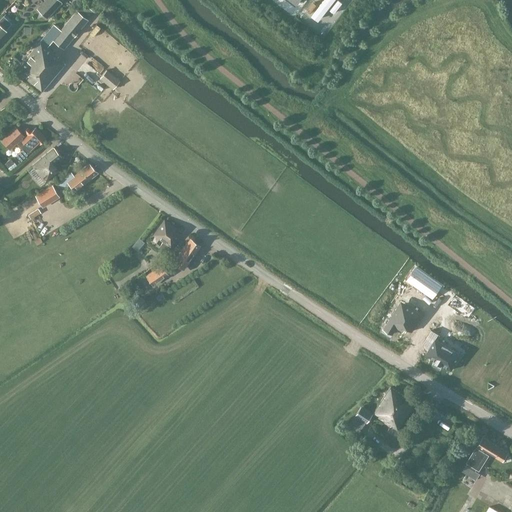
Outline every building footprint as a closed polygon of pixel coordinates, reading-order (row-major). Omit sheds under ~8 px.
[(44,0),(36,9),(46,19),(62,3),(58,0),(44,0)] [(336,0),(331,6),(335,9),(342,0),(336,0)] [(39,42),(46,48),(52,41),(61,49),(85,19),(76,11),(60,30),(53,24),(39,41),(40,42),(39,42)] [(2,16),(0,17),(0,36),(5,31),(11,24),(2,16)] [(39,42),(29,55),(16,71),(41,92),(64,64),(56,58),(57,57),(46,48),(39,42)] [(112,88),(119,81),(107,71),(101,79),(112,88)] [(15,156),(20,161),(31,151),(37,146),(45,138),(35,127),(31,131),(27,127),(23,131),(27,135),(23,139),(21,137),(15,143),(21,150),(15,156)] [(14,128),(1,139),(10,148),(15,143),(21,137),(23,136),(14,128)] [(52,164),(61,157),(53,148),(31,165),(44,182),(58,171),(52,164)] [(15,155),(8,160),(12,165),(18,161),(15,155)] [(64,192),(70,187),(74,191),(97,173),(89,163),(74,175),(74,176),(70,172),(57,182),(57,183),(55,184),(58,188),(60,187),(64,192)] [(58,196),(51,185),(35,195),(42,207),(58,196)] [(27,211),(35,208),(31,199),(24,202),(27,211)] [(170,247),(180,232),(164,221),(153,235),(163,242),(158,248),(165,253),(169,246),(170,247)] [(183,269),(199,246),(190,239),(173,262),(183,269)] [(146,275),(153,285),(167,275),(161,265),(146,275)] [(406,279),(432,298),(441,285),(415,266),(406,279)] [(475,308),(455,294),(448,305),(467,319),(475,308)] [(397,306),(383,329),(392,334),(396,327),(403,331),(405,328),(411,331),(422,313),(410,306),(406,312),(397,306)] [(431,330),(423,343),(429,347),(425,354),(435,360),(434,361),(440,364),(441,364),(451,370),(460,354),(435,339),(438,334),(431,330)] [(474,367),(466,379),(479,387),(487,375),(493,379),(510,351),(501,346),(492,360),(482,354),(480,357),(477,355),(471,365),(474,367)] [(509,390),(501,402),(511,409),(511,369),(501,385),(509,390)] [(397,429),(415,403),(390,386),(373,412),(397,429)] [(367,422),(373,413),(361,406),(356,414),(367,422)] [(504,461),(508,456),(506,455),(507,452),(483,437),(466,465),(475,471),(486,452),(502,461),(503,460),(504,461)] [(420,498),(426,501),(432,489),(426,487),(420,498)] [(487,511),(510,511),(492,503),(487,511)]
